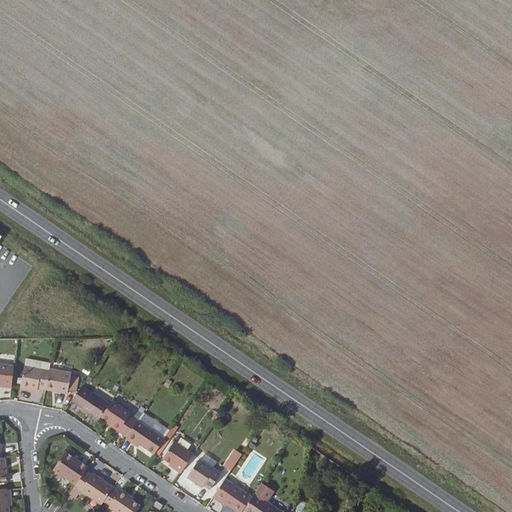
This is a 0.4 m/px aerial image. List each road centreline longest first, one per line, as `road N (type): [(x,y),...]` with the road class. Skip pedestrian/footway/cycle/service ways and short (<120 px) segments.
road 1 (secondary): [(456,511),(0,200)]
road 2 (residential): [(30,415),(61,422),(196,511)]
